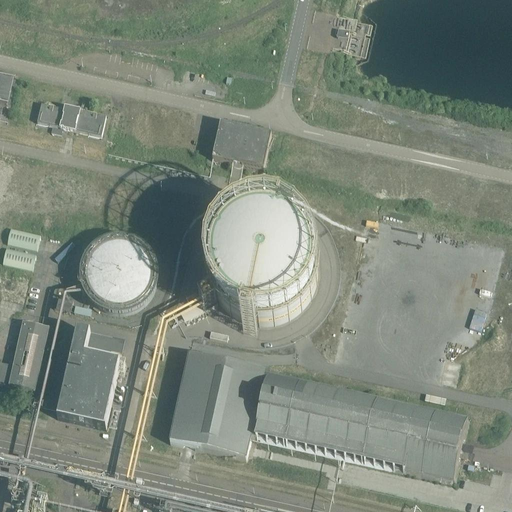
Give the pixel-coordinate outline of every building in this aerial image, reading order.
[(350,34),(336,31),(335,35),(337,36),(337,39),(348,42),(350,34)] [(11,84),(0,81),(0,106),(6,108),(11,84)] [(38,124),(38,125),(50,128),(63,130),(68,132),(75,133),(79,134),(88,136),(102,139),(102,136),(106,119),(93,116),(80,113),(77,112),(75,112),(65,110),(65,112),(58,111),(54,110),(42,107),(38,124)] [(272,137),(221,125),(213,161),(246,169),(264,173),(272,137)] [(191,211),(192,199),(162,195),(160,207),(191,211)] [(293,226),(285,222),(275,219),(266,218),(256,218),(247,220),(238,224),(230,229),(223,236),(217,244),(212,252),(209,261),(208,271),(208,281),(211,290),(214,299),(219,307),(226,314),(234,320),(242,324),(252,327),(261,329),(271,328),(280,326),(289,322),(297,317),(305,311),(310,303),(315,294),(318,285),(319,276),(319,266),(317,257),(313,248),(308,239),(301,232),(293,226)] [(34,272),(40,236),(10,231),(4,266),(34,272)] [(156,283),(156,282),(155,275),(153,269),(150,263),(146,258),(141,253),(135,250),(129,248),(125,247),(122,247),(115,247),(108,249),(102,252),(96,256),(92,261),(88,267),(86,274),(85,277),(85,282),(85,288),(87,295),(90,301),(94,306),(100,311),(105,314),(112,317),(119,318),(125,317),(132,315),(136,314),(140,312),(144,308),(147,305),(149,302),(153,296),(155,290),(156,283)] [(458,286),(451,309),(463,313),(470,290),(458,286)] [(73,304),(57,300),(54,311),(70,314),(73,304)] [(470,329),(481,333),(487,314),(476,311),(470,329)] [(24,325),(15,368),(0,364),(0,386),(42,396),(43,395),(42,395),(49,365),(45,364),(49,346),(53,347),(56,333),(52,332),(49,331),(24,325)] [(75,339),(57,420),(58,421),(58,420),(106,431),(107,427),(112,406),(116,385),(121,367),(121,366),(121,365),(125,345),(126,343),(125,343),(117,342),(113,341),(78,333),(77,333),(76,335),(76,337),(75,339)] [(227,343),(228,338),(211,334),(209,340),(227,343)] [(251,441),(265,377),(264,377),(265,375),(190,358),(170,445),(246,462),(251,441)] [(268,378),(265,377),(251,441),(453,486),(454,483),(456,484),(465,444),(470,423),(467,422),(467,419),(269,375),(268,378)]
